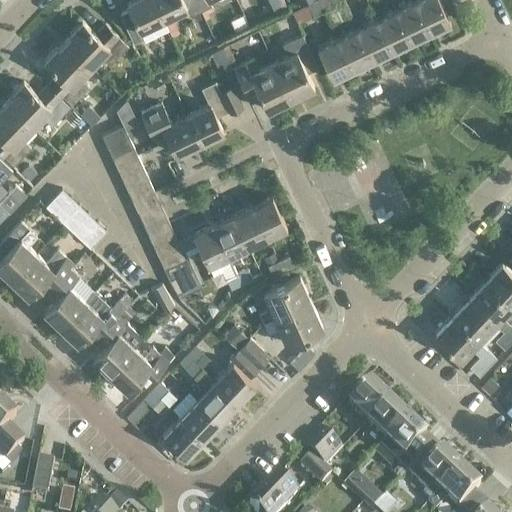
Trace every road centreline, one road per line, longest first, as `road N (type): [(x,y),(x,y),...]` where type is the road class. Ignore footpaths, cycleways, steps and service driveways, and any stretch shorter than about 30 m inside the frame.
road 1 (residential): [(365,327),(285,142),(506,33)]
road 2 (residential): [(192,506),(0,323)]
road 3 (residential): [(192,506),(365,327)]
road 4 (residential): [(365,327),(511,167)]
road 5 (residential): [(511,464),(365,327)]
